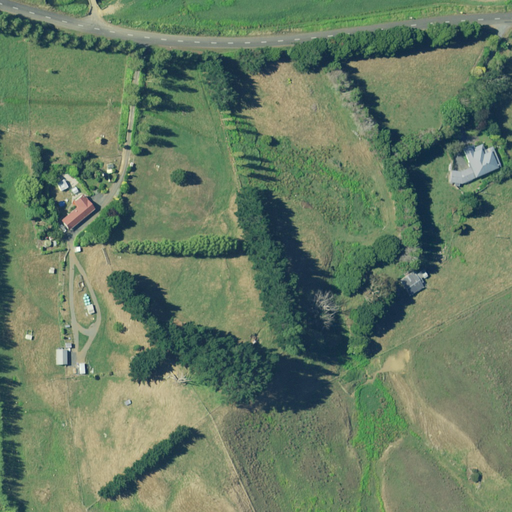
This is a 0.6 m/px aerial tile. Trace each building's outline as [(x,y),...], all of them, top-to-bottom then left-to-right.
[(461,166),(462,170),(460,171),(451,171),(451,182),(466,182),(478,176),(477,176),(501,166),(492,147),(485,150),(482,144),(474,148),(473,144),(463,149),(469,163),(461,166)] [(70,203),(62,188),(54,192),(61,207),(70,203)] [(95,208),(82,194),(73,202),(77,206),(61,220),(69,230),(95,208)] [(426,267),(415,275),(413,271),(400,280),(411,295),(426,284),(422,278),(430,273),(426,267)] [(67,364),(67,349),(56,349),(57,364),(67,364)]
